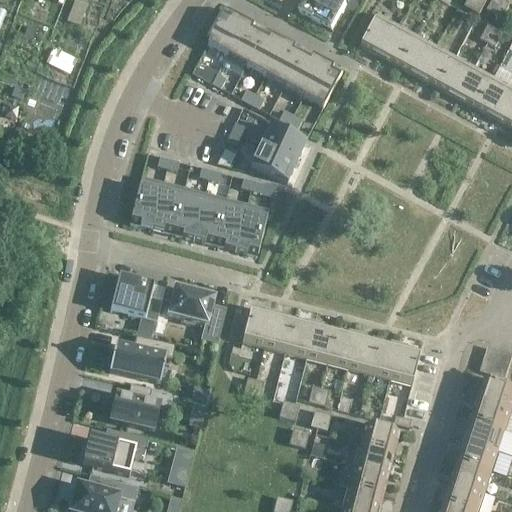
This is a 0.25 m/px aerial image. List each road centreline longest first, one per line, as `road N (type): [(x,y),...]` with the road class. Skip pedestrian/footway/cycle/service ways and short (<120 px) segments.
road 1 (residential): [(22,511),(89,239)]
road 2 (residential): [(89,239),(113,136),(149,52),(188,0)]
road 3 (residential): [(412,511),(460,342),(497,314),(511,284)]
road 4 (residential): [(89,239),(242,283),(250,295)]
